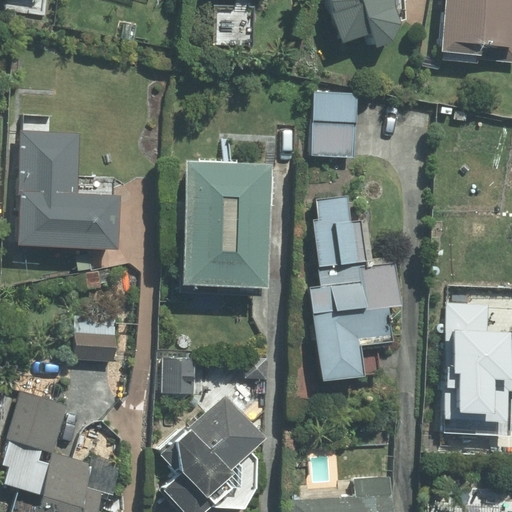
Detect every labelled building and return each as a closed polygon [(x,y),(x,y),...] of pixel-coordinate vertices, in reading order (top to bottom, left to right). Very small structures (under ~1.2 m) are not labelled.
[(320,0),(323,8),(320,10),(329,40),(358,30),(364,45),(381,38),(390,21),(383,4),(383,0),(320,0)] [(469,58),(511,61),(511,0),(434,0),(430,49),(469,53),(469,58)] [(187,22),(201,24),(203,5),(190,4),(187,22)] [(305,154),(348,155),(350,92),(307,90),(305,154)] [(6,242),(107,247),(110,193),(71,191),(75,132),(14,128),(11,187),(8,187),(6,242)] [(165,279),(250,283),(257,162),(170,157),(165,279)] [(304,218),(312,284),(299,285),(309,379),(350,374),(346,343),(381,339),(378,305),(391,303),(386,261),(358,264),(353,218),(342,219),(339,195),(307,198),(309,217),(304,218)] [(94,269),(81,271),(84,288),(97,285),(94,269)] [(480,306),(442,303),(433,419),(438,419),(437,431),(501,436),(505,390),(511,390),(511,340),(495,339),(496,332),(479,330),(480,306)] [(68,358),(108,360),(111,324),(70,322),(68,358)] [(262,354),(236,353),(235,378),(261,379),(262,354)] [(187,392),(189,357),(158,355),(156,390),(187,392)] [(60,404),(13,390),(0,431),(0,486),(11,489),(3,511),(82,511),(85,504),(110,511),(116,493),(104,489),(112,463),(85,455),(83,463),(46,452),(60,404)] [(255,435),(220,393),(183,425),(180,423),(154,446),(156,449),(152,452),(169,472),(151,487),(172,511),(197,511),(230,484),(231,465),(245,452),(241,447),(255,435)] [(280,502),(281,511),(380,511),(378,477),(347,479),(348,498),(280,502)]
